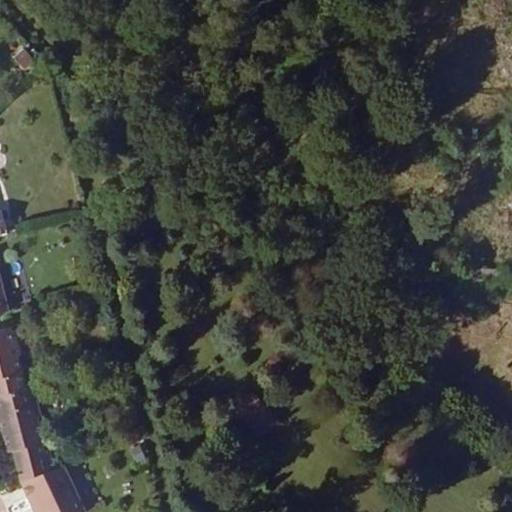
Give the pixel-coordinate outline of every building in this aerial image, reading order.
[(0,392),(20,387),(3,323),(0,324),(0,392)] [(37,443),(30,412),(35,411),(29,385),(20,387),(0,392),(0,433),(4,450),(37,443)] [(37,443),(10,449),(17,480),(44,471),(40,452),(37,443)] [(40,452),(44,471),(48,470),(43,451),(40,452)] [(66,511),(74,509),(59,466),(48,470),(44,471),(17,480),(16,480),(26,511),(66,511)]
